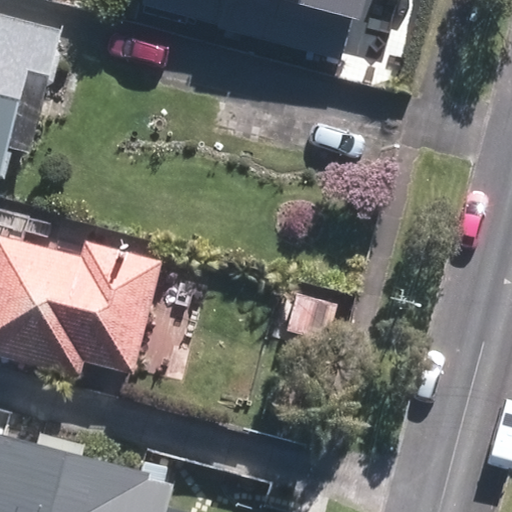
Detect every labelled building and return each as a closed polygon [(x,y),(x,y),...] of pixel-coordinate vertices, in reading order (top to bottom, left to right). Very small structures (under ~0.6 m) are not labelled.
[(133,0),(130,15),(337,67),(354,0),(133,0)] [(0,3),(0,150),(4,136),(30,142),(62,19),(0,3)] [(132,363),(160,251),(83,231),(79,245),(0,224),(0,346),(78,367),(82,350),(132,363)] [(338,293),(294,282),(284,323),(326,334),(338,293)] [(0,511),(165,511),(176,472),(150,464),(152,458),(0,418),(0,511)]
